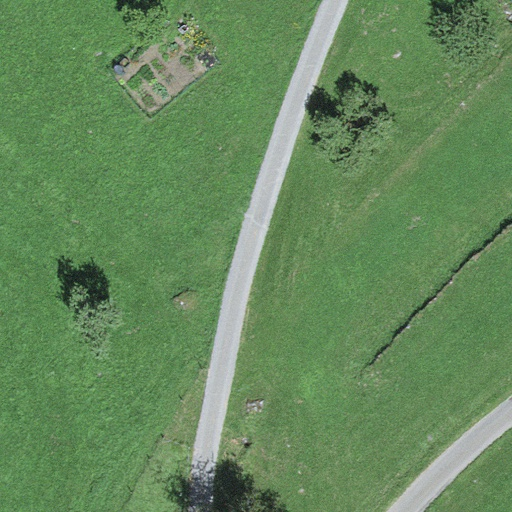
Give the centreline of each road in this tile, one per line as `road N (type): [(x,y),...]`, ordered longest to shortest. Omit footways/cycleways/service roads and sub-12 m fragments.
road 1 (track): [(355,0),(228,443),(229,511)]
road 2 (residential): [(400,511),(511,422)]
